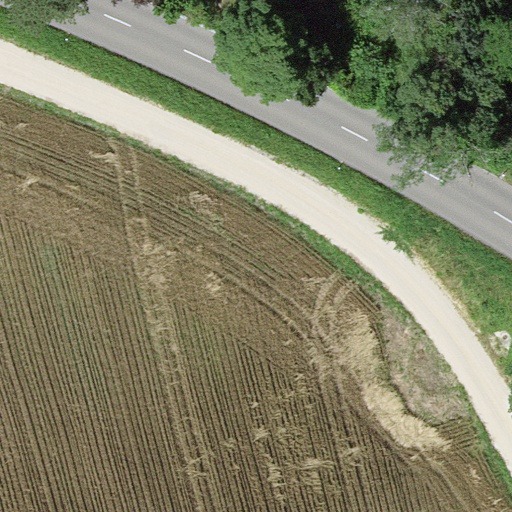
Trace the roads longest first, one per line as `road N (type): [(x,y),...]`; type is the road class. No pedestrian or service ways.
road 1 (track): [(511,415),(473,343),(383,251),(279,186),(0,64)]
road 2 (secondary): [(511,231),(216,62),(60,0)]
